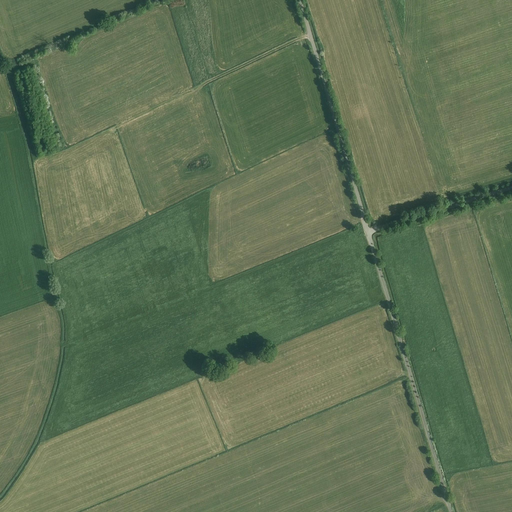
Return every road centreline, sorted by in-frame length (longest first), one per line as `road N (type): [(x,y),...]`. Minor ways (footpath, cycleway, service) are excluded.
road 1 (unclassified): [(451,511),(368,232)]
road 2 (unclassified): [(368,232),(299,0)]
road 3 (unclassified): [(368,232),(511,188)]
